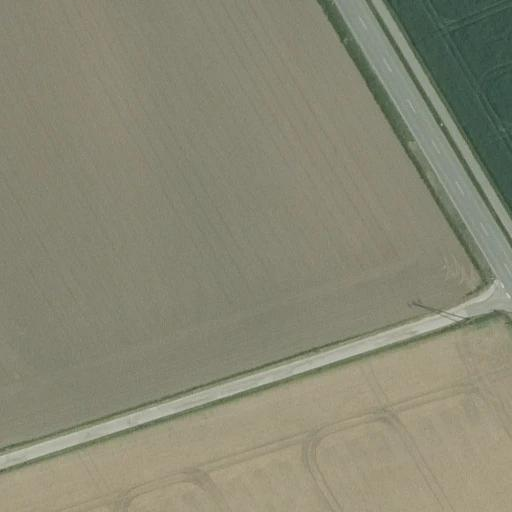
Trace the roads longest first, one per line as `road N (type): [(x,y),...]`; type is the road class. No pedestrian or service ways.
road 1 (residential): [(0,462),(511,300)]
road 2 (secondary): [(348,0),(511,279)]
